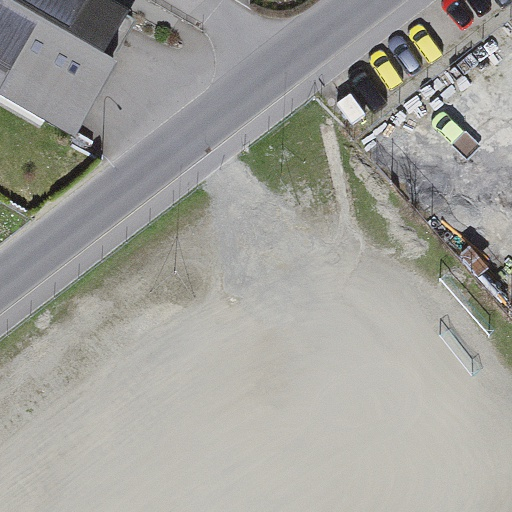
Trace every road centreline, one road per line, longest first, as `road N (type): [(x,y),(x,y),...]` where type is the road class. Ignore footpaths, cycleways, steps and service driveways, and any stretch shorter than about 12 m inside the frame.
road 1 (residential): [(283,75),(0,295)]
road 2 (residential): [(179,0),(283,75)]
road 3 (residential): [(379,0),(283,75)]
